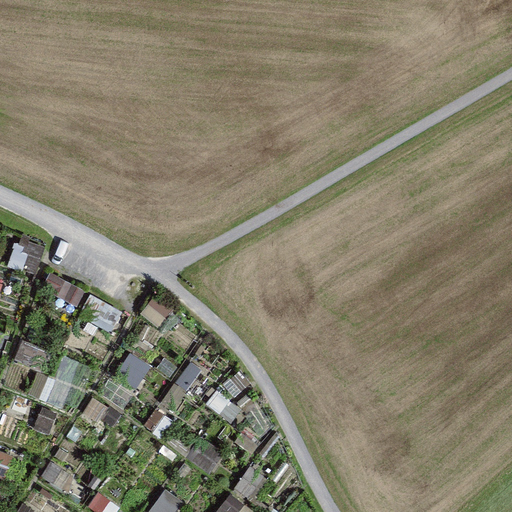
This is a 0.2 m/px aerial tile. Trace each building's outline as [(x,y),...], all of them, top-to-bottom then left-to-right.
[(92,295),(84,312),(116,327),(124,310),(92,295)] [(42,373),(50,348),(24,340),(10,383),(46,394),(52,376),(42,373)] [(119,378),(144,385),(152,361),(127,353),(119,378)] [(180,382),(165,400),(174,407),(188,388),(180,382)] [(168,486),(150,511),(176,511),(186,499),(168,486)] [(252,511),(254,510),(235,493),(218,511),(252,511)]
